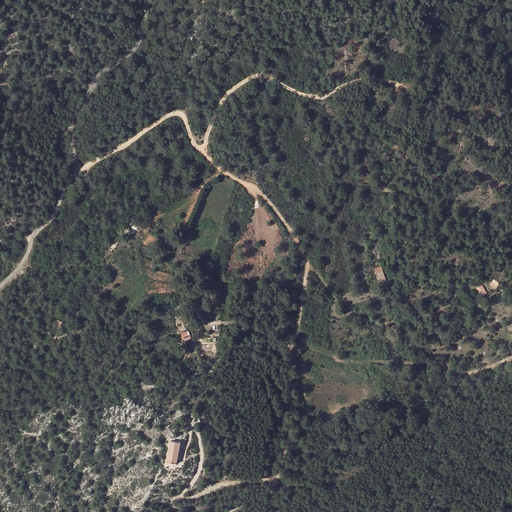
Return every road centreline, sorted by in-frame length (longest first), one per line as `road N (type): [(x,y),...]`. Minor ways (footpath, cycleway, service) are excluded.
road 1 (track): [(263,511),(282,473),(307,262),(258,190),(197,147),(181,115),(173,112),(79,172)]
road 2 (unclassified): [(0,286),(21,267),(79,172),(71,120),(140,43),(147,0)]
